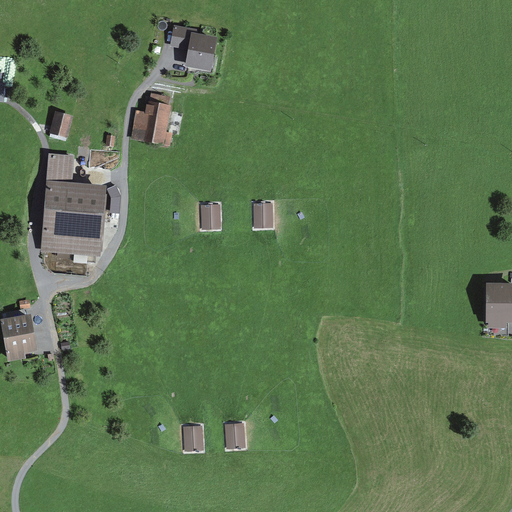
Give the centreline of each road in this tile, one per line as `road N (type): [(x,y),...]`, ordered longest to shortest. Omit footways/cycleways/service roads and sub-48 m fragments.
road 1 (track): [(15,511),(24,468),(66,414),(48,294),(91,279),(116,240),(132,103),(167,47)]
road 2 (unknown): [(47,298),(27,249),(45,136),(9,92)]
